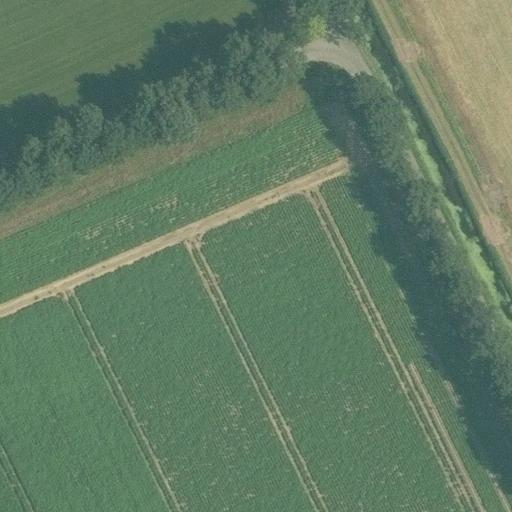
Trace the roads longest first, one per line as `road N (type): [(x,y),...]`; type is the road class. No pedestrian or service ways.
road 1 (unclassified): [(511,376),(339,37)]
road 2 (unclassified): [(0,183),(339,37)]
